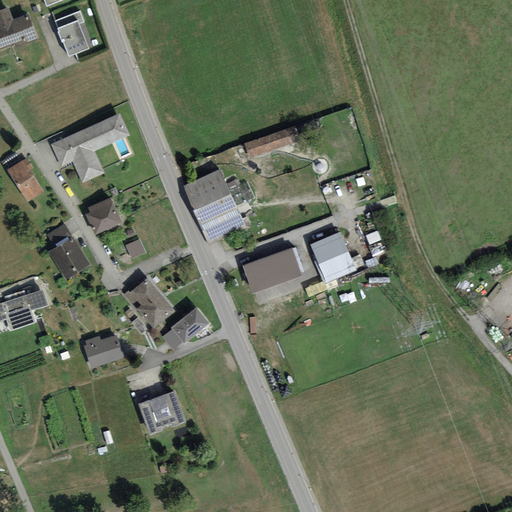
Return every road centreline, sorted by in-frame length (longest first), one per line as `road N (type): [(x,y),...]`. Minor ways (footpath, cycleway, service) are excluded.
road 1 (track): [(342,0),(421,255),(436,287),(511,374)]
road 2 (residential): [(0,100),(115,278),(198,244)]
road 3 (secondary): [(310,511),(198,244)]
road 4 (secondary): [(198,244),(102,0)]
road 5 (unknown): [(207,264),(357,194)]
